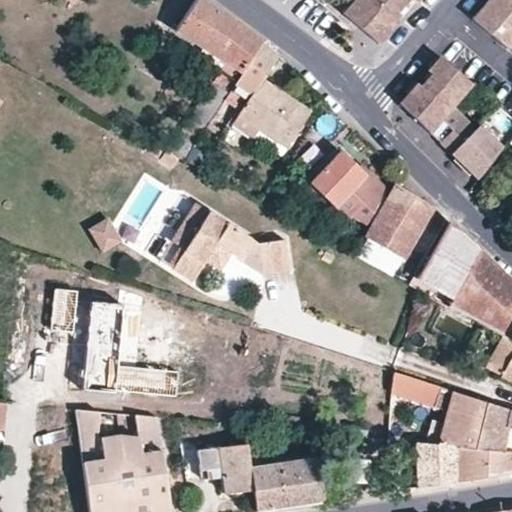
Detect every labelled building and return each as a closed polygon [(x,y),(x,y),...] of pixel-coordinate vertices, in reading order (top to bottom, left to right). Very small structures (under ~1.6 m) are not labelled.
[(238,22),(203,0),(196,0),(176,31),(196,45),(241,74),(261,41),(249,30),(238,22)] [(419,0),(357,0),(345,15),(380,46),(399,23),(394,19),(409,0),(411,0),(416,4),(419,0)] [(511,5),(506,0),(487,0),(472,18),(507,48),(511,41),(511,5)] [(272,51),(261,41),(241,74),(231,89),(225,99),(242,110),(238,116),(259,130),(286,147),(310,113),(261,81),(277,56),(272,51)] [(160,132),(154,143),(186,161),(204,132),(225,99),(231,89),(241,74),(196,45),(191,54),(220,73),(196,111),(177,141),(160,132)] [(404,109),(482,173),(504,145),(479,124),(470,134),(447,115),(473,84),(440,57),(429,71),(433,74),(422,87),(417,83),(400,105),(404,109)] [(253,139),(259,130),(238,116),(232,126),(253,139)] [(350,218),(366,226),(371,217),(385,193),(358,167),(340,151),(332,159),(303,190),(299,194),(313,207),(317,202),(342,225),(350,218)] [(299,186),(303,190),(332,159),(327,156),(299,186)] [(385,193),(388,188),(362,164),(358,167),(385,193)] [(404,259),(434,207),(396,185),(366,237),(404,259)] [(192,202),(158,257),(174,267),(194,235),(194,228),(200,226),(209,212),(192,202)] [(194,235),(174,267),(194,280),(205,263),(216,245),(230,254),(237,258),(249,238),(239,232),(209,212),(200,226),(194,228),(194,235)] [(104,251),(121,240),(108,219),(91,230),(104,251)] [(458,231),(450,223),(419,279),(454,298),(480,251),(458,231)] [(260,256),(258,244),(249,238),(237,258),(243,262),(250,251),(260,256)] [(288,269),(284,240),(258,244),(260,256),(263,273),(288,269)] [(216,245),(205,263),(219,271),(230,254),(216,245)] [(480,251),(454,298),(449,307),(480,325),(485,327),(491,331),(502,337),(509,341),(511,336),(511,281),(486,257),(480,251)] [(119,306),(89,304),(82,388),(172,395),(173,373),(114,368),(119,306)] [(485,327),(480,325),(477,330),(483,333),(485,327)] [(511,356),(511,342),(509,341),(502,337),(485,367),(501,376),(511,356)] [(511,381),(511,356),(501,376),(511,381)] [(461,394),(394,372),(392,394),(448,410),(438,444),(457,447),(475,448),(486,402),(461,394)] [(511,410),(486,402),(475,448),(499,450),(511,450),(511,410)] [(98,413),(74,411),(88,511),(169,511),(156,418),(133,416),(137,438),(118,437),(97,439),(96,434),(98,413)] [(352,436),(367,437),(368,431),(352,429),(352,436)] [(457,447),(438,444),(415,443),(416,487),(436,484),(457,480),(457,447)] [(247,449),(246,444),(197,450),(201,478),(223,476),(225,493),(252,490),(247,449)] [(511,450),(499,450),(475,448),(457,447),(457,480),(511,472),(511,450)] [(283,507),(323,501),(317,460),(264,467),(260,448),(247,449),(252,490),(255,511),(283,507)] [(347,459),(344,482),(368,484),(369,461),(347,459)]
